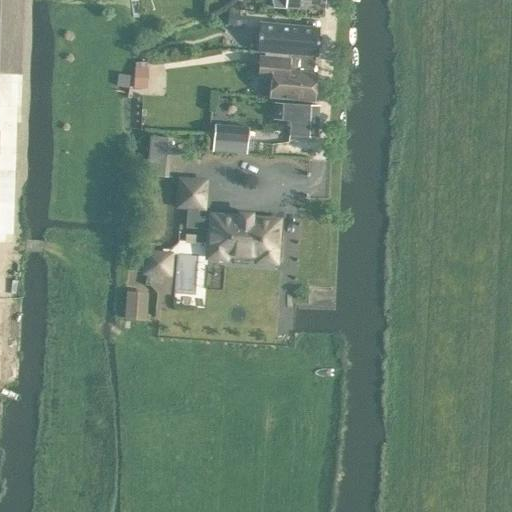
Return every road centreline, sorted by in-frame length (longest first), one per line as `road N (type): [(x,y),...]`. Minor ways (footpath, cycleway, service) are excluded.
road 1 (track): [(1,237),(10,0)]
road 2 (track): [(129,342),(96,324),(83,266),(47,246),(1,237),(0,266)]
